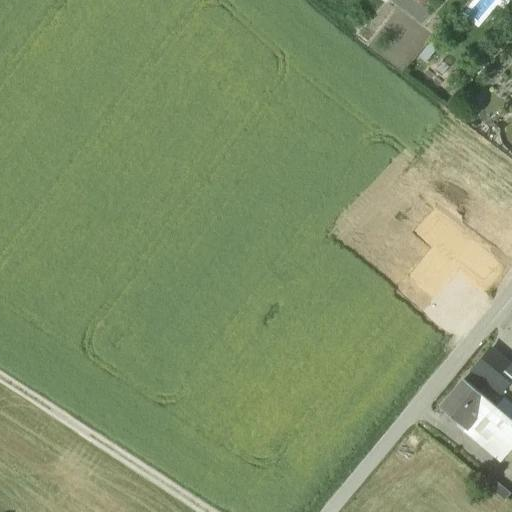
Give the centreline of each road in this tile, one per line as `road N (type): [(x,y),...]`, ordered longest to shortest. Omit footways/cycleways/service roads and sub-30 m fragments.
road 1 (residential): [(511,290),(333,511)]
road 2 (track): [(0,364),(228,511)]
